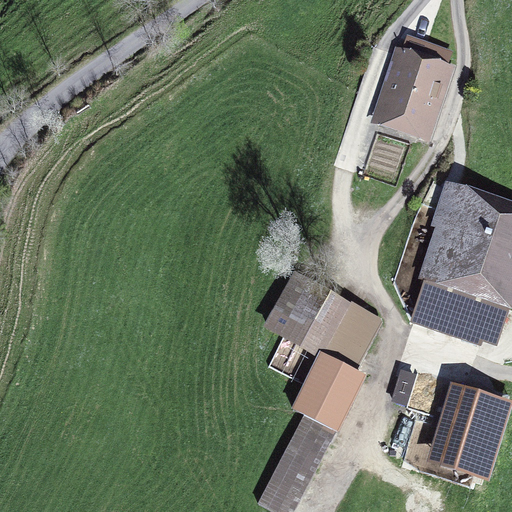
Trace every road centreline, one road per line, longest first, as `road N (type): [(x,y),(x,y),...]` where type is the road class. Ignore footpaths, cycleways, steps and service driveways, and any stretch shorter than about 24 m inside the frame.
road 1 (track): [(436,511),(429,490),(372,457),(371,421),(409,331),(347,242),(340,209),(342,169),(386,41),(419,0)]
road 2 (unclassified): [(190,0),(88,66),(0,150)]
road 3 (track): [(511,374),(466,368),(409,331),(511,318)]
